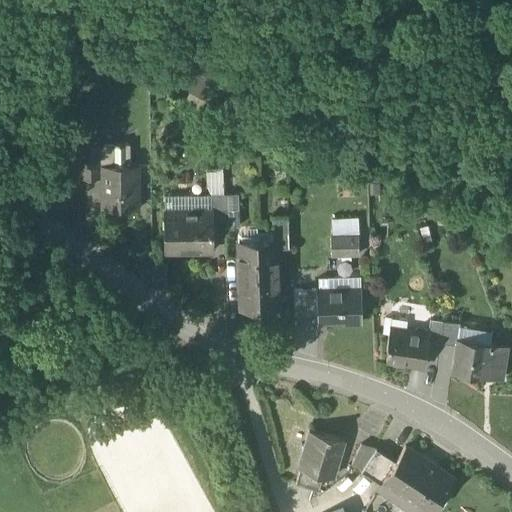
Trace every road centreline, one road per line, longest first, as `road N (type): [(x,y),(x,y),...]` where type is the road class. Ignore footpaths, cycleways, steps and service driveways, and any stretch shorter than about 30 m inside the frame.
road 1 (tertiary): [(240,360),(381,395),(511,472)]
road 2 (tertiary): [(0,189),(240,360)]
road 3 (track): [(0,425),(245,378)]
road 4 (residential): [(285,511),(240,360)]
road 5 (track): [(511,126),(471,0)]
